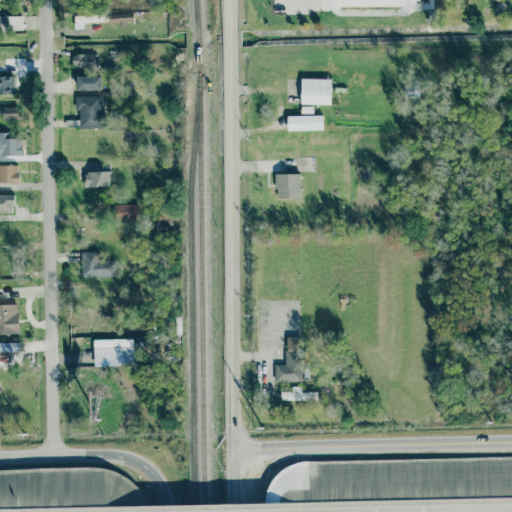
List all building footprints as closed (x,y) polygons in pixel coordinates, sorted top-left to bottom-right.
[(75,13),(75,22),(99,22),(98,12),(75,13)] [(22,16),(8,16),(8,30),(22,30),(22,16)] [(96,54),(71,54),(72,68),(96,67),(96,54)] [(0,94),(14,94),(14,76),(0,76),(0,94)] [(101,90),(101,76),(76,76),(76,91),(101,90)] [(331,79),(301,78),(300,104),(330,105),(331,79)] [(99,96),(76,97),(77,129),(100,128),(99,96)] [(18,107),(1,107),(2,120),(18,119),(18,107)] [(286,116),(287,131),(322,130),(322,115),(286,116)] [(0,132),(0,155),(22,155),(21,138),(7,138),(7,132),(0,132)] [(17,165),(0,165),(0,182),(18,182),(17,165)] [(111,171),(84,172),(85,187),(111,186),(111,171)] [(276,199),(300,198),(299,174),(275,174),(276,199)] [(0,194),(0,212),(13,212),(13,194),(0,194)] [(137,204),(112,205),(112,221),(137,220),(137,204)] [(80,277),(114,278),(115,260),(101,260),(102,253),(80,252),(80,277)] [(17,304),(0,304),(0,334),(18,334),(17,304)] [(301,382),(301,337),(285,337),(285,364),(274,364),(274,382),(301,382)] [(132,339),(93,340),(93,366),(133,366),(132,339)] [(280,400),(316,400),(316,392),(280,391),(280,400)]
